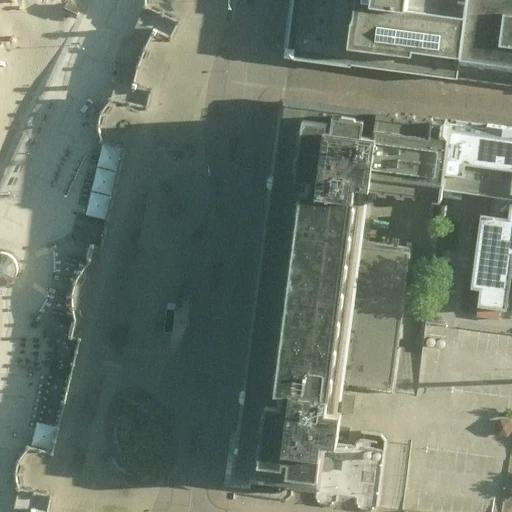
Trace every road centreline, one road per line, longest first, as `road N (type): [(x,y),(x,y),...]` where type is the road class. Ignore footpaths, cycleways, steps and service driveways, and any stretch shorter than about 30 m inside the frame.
road 1 (residential): [(202,511),(208,440),(239,335),(261,69)]
road 2 (residential): [(511,102),(261,69)]
